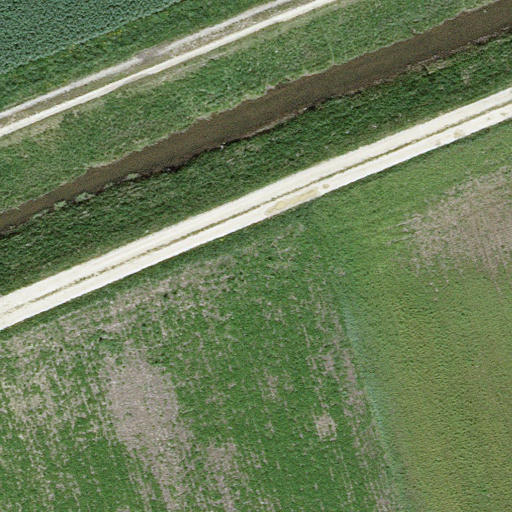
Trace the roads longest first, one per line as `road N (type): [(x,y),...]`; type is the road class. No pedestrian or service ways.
road 1 (track): [(511,106),(0,315)]
road 2 (track): [(0,108),(264,0)]
